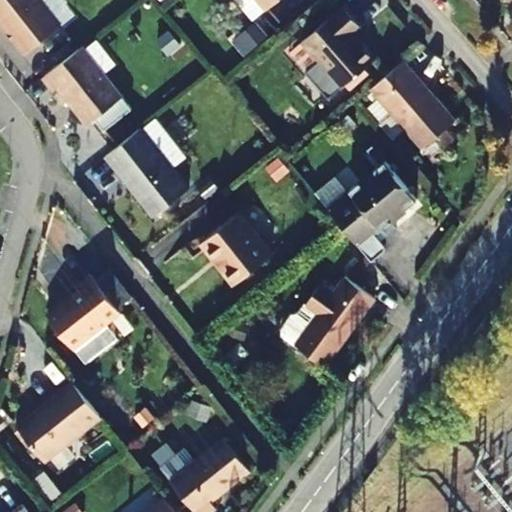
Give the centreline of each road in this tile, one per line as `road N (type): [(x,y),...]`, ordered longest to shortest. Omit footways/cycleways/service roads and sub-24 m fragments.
road 1 (tertiary): [(300,511),(511,224)]
road 2 (residential): [(0,302),(34,169),(24,130),(0,99)]
road 3 (residential): [(418,0),(511,108)]
